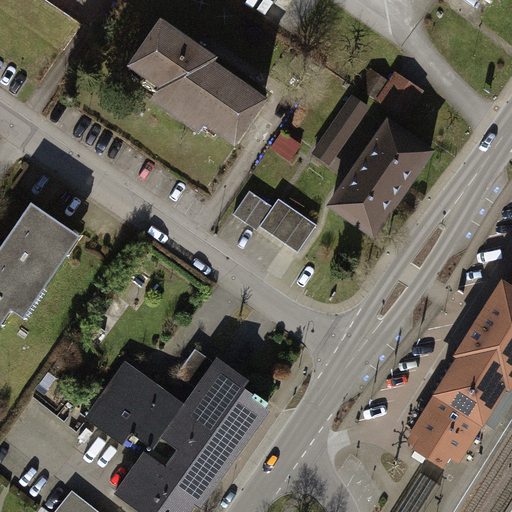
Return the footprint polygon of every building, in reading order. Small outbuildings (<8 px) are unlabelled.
[(209,129),(237,149),(268,106),(216,68),(220,62),(164,21),(128,70),(158,92),(153,99),(204,136),(209,129)] [(380,93),(413,117),(433,90),(399,66),(380,93)] [(315,153),(332,165),(363,120),(347,108),(315,153)] [(390,119),(330,203),(375,235),(435,151),(390,119)] [(238,209),(306,257),(320,237),(253,189),(238,209)] [(30,207),(0,251),(0,301),(11,309),(27,319),(79,239),(30,207)] [(511,272),(506,281),(503,279),(454,357),(457,359),(411,433),(412,434),(408,441),(416,446),(413,450),(444,470),(451,459),(460,464),(483,428),(484,428),(508,391),(511,393),(511,391),(511,272)] [(0,326),(11,309),(0,301),(0,326)] [(202,511),(275,414),(246,393),(253,384),(219,359),(186,404),(126,360),(82,420),(137,460),(109,497),(129,511),(196,511),(197,511),(202,511)] [(103,511),(75,490),(57,511),(103,511)]
